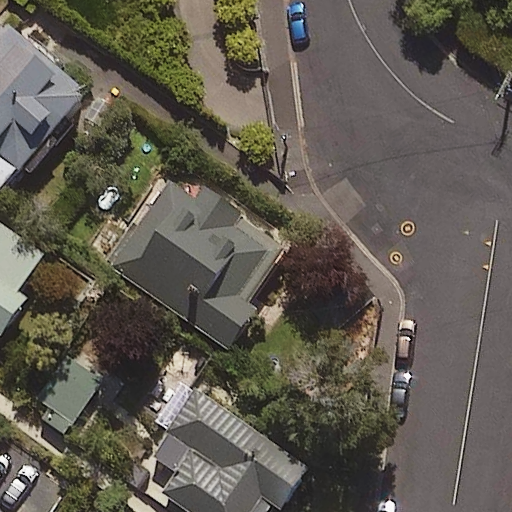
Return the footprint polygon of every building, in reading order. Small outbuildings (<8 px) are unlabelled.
[(94,93),(5,15),(0,19),(0,186),(7,193),(94,93)] [(249,203),(211,178),(199,197),(168,176),(109,265),(232,345),(261,301),(252,296),(289,240),(244,210),(249,203)] [(47,252),(0,219),(0,328),(5,332),(31,294),(22,288),(47,252)] [(103,382),(71,357),(43,394),(43,418),(64,434),(103,382)] [(314,460),(199,385),(153,454),(181,472),(166,495),(192,511),(268,511),(276,501),(284,506),(314,460)]
